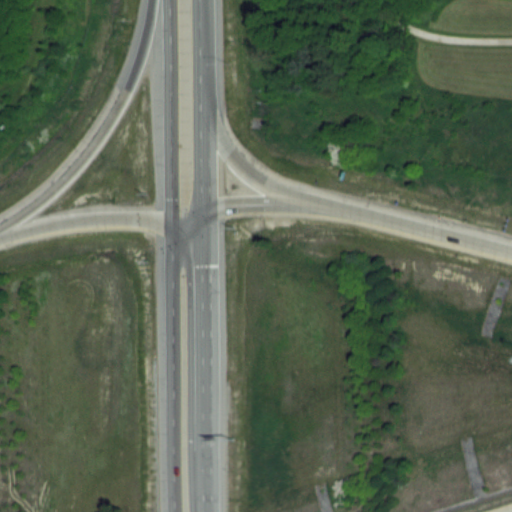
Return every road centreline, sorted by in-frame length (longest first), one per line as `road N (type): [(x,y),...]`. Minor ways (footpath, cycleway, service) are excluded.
road 1 (primary): [(169,0),(175,511)]
road 2 (primary): [(204,511),(199,0)]
road 3 (motorway): [(343,208),(231,204),(173,226),(143,216),(0,237)]
road 4 (motorway): [(150,0),(127,88),(81,163),(0,223)]
road 5 (motorway): [(343,208),(250,173),(215,133),(200,91)]
road 6 (motorway): [(511,249),(343,208)]
